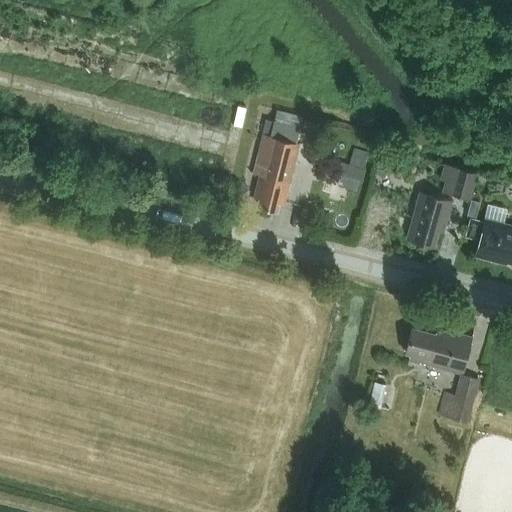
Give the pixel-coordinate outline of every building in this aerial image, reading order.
[(283,205),(299,143),(293,142),(300,116),(275,110),(268,136),(263,134),(253,173),(259,175),(253,197),(259,199),(258,206),(275,210),(277,203),(283,205)] [(399,170),(404,157),(389,151),(385,165),(399,170)] [(363,168),(348,164),(342,187),(357,191),(363,168)] [(474,173),(442,164),(437,180),(442,181),(439,190),(467,198),(474,173)] [(444,226),(451,200),(419,192),(406,238),(433,246),(439,224),(444,226)] [(471,198),(467,214),(477,217),(481,201),(471,198)] [(511,225),(501,223),(500,226),(472,219),(467,237),(479,240),(475,255),(493,260),(493,258),(511,262),(511,225)] [(462,374),(472,337),(437,328),(435,335),(412,329),(406,352),(409,353),(408,360),(462,374)] [(469,423),(480,379),(461,374),(455,394),(445,392),(439,416),(469,423)] [(375,382),(370,404),(381,407),(387,385),(375,382)]
